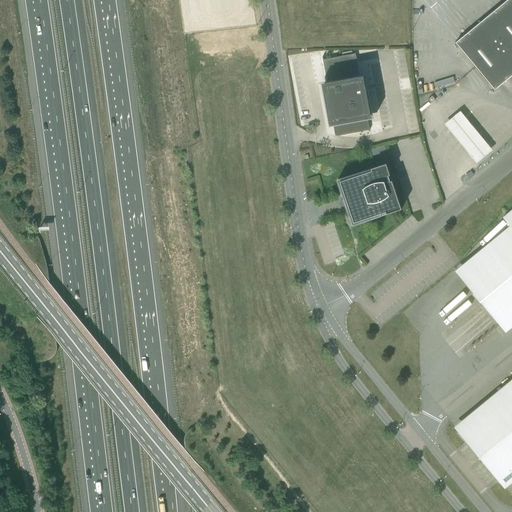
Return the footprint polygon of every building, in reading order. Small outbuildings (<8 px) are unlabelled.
[(511,76),(511,0),(507,0),(456,43),(495,90),(511,76)] [(370,130),(368,120),(373,119),(365,75),(360,76),(356,54),(323,60),(323,57),(322,57),(327,82),(321,83),(329,127),(335,126),(337,137),(370,130)] [(500,151),(467,114),(451,127),(484,165),(500,151)] [(384,146),(370,151),(372,157),(386,152),(384,146)] [(386,164),(376,168),(337,181),(341,192),(344,192),(346,200),(342,201),(344,207),(348,206),(351,213),(349,215),(353,226),(402,210),(386,164)] [(511,236),(462,278),(474,293),(500,325),(511,315),(511,210),(503,218),(511,228),(511,236)] [(511,391),(461,434),(500,481),(511,470),(511,391)]
